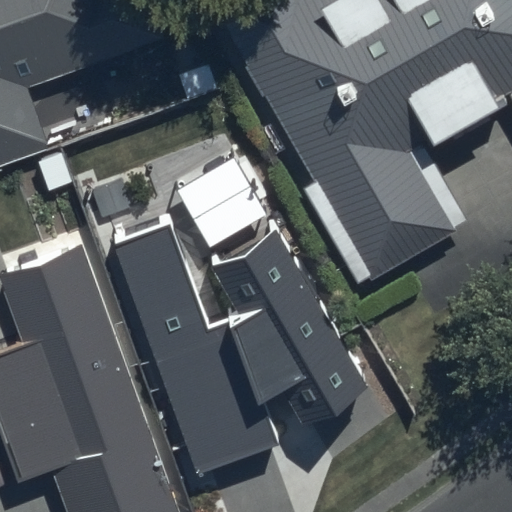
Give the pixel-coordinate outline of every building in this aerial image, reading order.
[(0,0),(0,166),(49,149),(28,88),(164,41),(150,0),(0,0)] [(227,20),(210,29),(356,286),(467,224),(422,145),(432,140),(436,147),(502,109),(497,101),(508,94),(511,100),(511,0),(228,0),(219,6),(227,20)] [(233,157),(177,189),(210,247),(266,214),(233,157)] [(168,217),(114,237),(199,475),(280,444),(264,401),(284,391),(304,423),(368,385),(274,220),(210,258),(240,310),(208,323),(168,217)] [(24,334),(0,342),(0,432),(19,484),(50,473),(64,511),(179,511),(81,242),(1,271),(24,334)]
